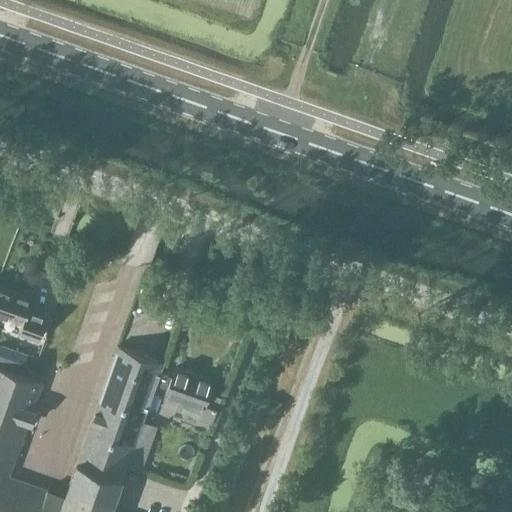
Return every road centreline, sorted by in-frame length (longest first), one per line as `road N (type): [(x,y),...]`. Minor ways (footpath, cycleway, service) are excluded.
road 1 (unclassified): [(511,330),(0,150)]
road 2 (primary): [(511,210),(0,31)]
road 3 (track): [(324,0),(280,129)]
